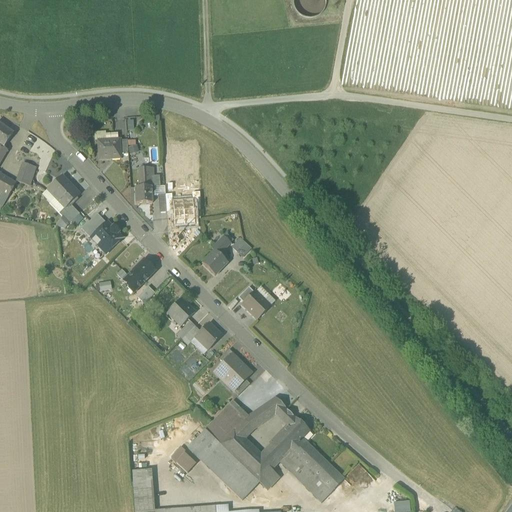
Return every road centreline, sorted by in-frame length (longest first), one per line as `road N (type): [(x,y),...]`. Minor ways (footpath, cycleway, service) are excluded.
road 1 (unclassified): [(29,110),(126,98),(175,105),(244,146),(511,447)]
road 2 (residential): [(29,110),(243,334),(435,505)]
road 3 (track): [(208,121),(234,104),(332,93),(511,120)]
